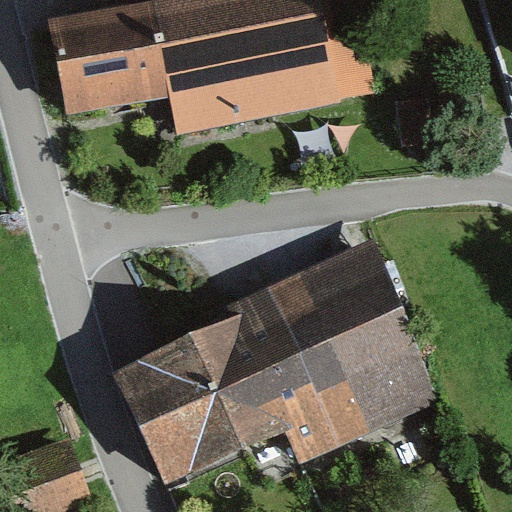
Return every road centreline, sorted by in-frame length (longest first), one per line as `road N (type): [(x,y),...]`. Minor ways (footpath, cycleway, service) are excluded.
road 1 (residential): [(58,236),(460,187),(511,193)]
road 2 (residential): [(58,236),(152,511)]
road 3 (residential): [(0,13),(58,236)]
